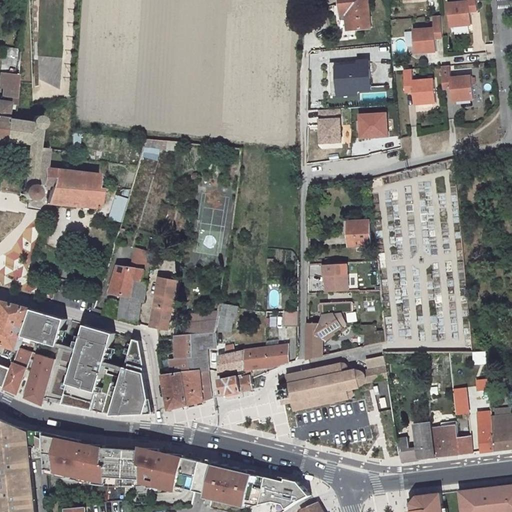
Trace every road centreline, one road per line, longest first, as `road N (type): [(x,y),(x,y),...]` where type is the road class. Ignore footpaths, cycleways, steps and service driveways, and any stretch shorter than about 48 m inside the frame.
road 1 (residential): [(404,165),(305,181),(303,366)]
road 2 (residential): [(0,295),(147,334),(170,433)]
road 3 (tertiary): [(170,433),(29,416),(0,402)]
road 4 (tertiary): [(511,470),(348,482)]
road 5 (tertiary): [(348,482),(213,442)]
road 6 (residential): [(213,442),(220,410),(248,403),(281,371),(303,366)]
road 7 (track): [(305,181),(305,51)]
